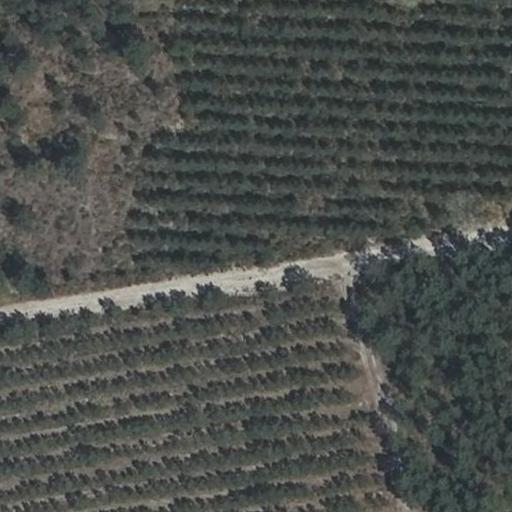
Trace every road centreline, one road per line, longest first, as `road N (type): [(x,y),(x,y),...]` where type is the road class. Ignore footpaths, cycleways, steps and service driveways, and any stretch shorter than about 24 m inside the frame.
road 1 (track): [(511,220),(0,316)]
road 2 (track): [(393,511),(394,447),(335,257)]
